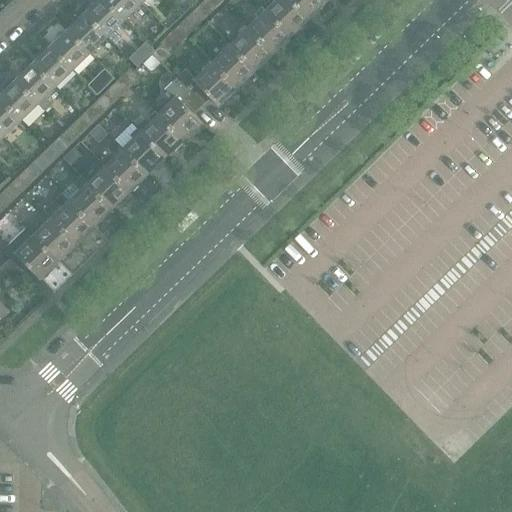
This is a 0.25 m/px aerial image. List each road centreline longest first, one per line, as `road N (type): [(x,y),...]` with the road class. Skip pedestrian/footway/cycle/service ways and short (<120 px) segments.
road 1 (tertiary): [(90,352),(452,0)]
road 2 (residential): [(97,511),(14,421)]
